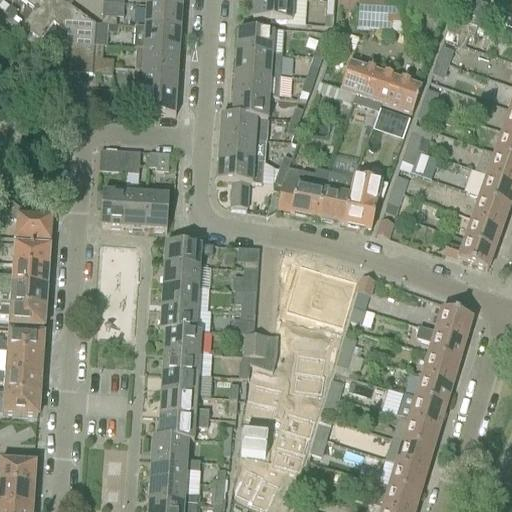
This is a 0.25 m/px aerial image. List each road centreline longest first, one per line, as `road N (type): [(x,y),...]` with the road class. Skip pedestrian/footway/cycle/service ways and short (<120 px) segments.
road 1 (residential): [(502,310),(363,262),(206,222),(196,198),(199,142)]
road 2 (residential): [(56,511),(77,132)]
road 3 (residential): [(502,310),(438,511)]
road 4 (residential): [(199,142),(208,0)]
road 5 (residential): [(199,142),(77,132)]
